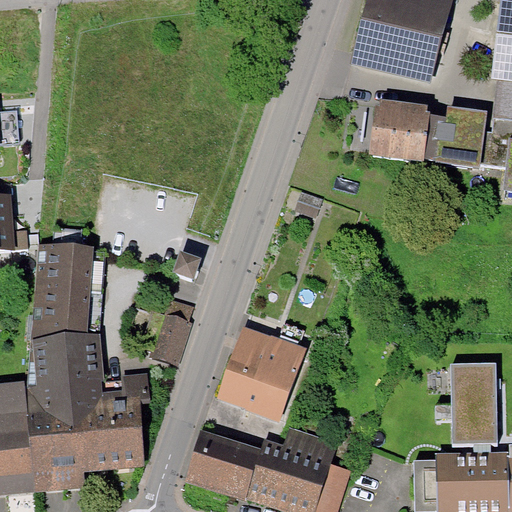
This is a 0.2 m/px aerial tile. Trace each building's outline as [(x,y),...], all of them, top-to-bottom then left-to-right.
[(451,0),(371,0),(356,63),(431,81),(451,0)] [(429,105),(375,97),(367,156),(474,171),(475,165),(510,169),(507,192),(511,192),(511,0),(500,0),(490,77),(497,78),(489,131),(484,130),(487,110),(447,104),(446,112),(429,110),(429,105)] [(325,204),(298,193),(289,214),(316,225),(325,204)] [(0,195),(0,252),(12,251),(9,195),(0,195)] [(0,386),(0,502),(80,493),(78,477),(141,472),(131,405),(148,404),(145,372),(118,377),(119,402),(99,403),(94,339),(99,261),(35,251),(26,384),(0,386)] [(196,265),(173,259),(168,281),(190,286),(196,265)] [(165,320),(151,316),(138,359),(174,370),(191,311),(169,304),(165,320)] [(277,347),(237,333),(211,402),(278,427),(310,340),(283,330),(277,347)] [(437,459),(415,459),(416,510),(445,509),(444,511),(511,511),(511,444),(509,444),(509,453),(496,453),(494,361),(450,362),(452,451),(437,451),(437,459)] [(251,453),(195,437),(179,492),(237,509),(240,500),(281,511),(337,511),(351,470),(330,463),(336,440),(291,427),(284,451),(255,442),(251,453)]
